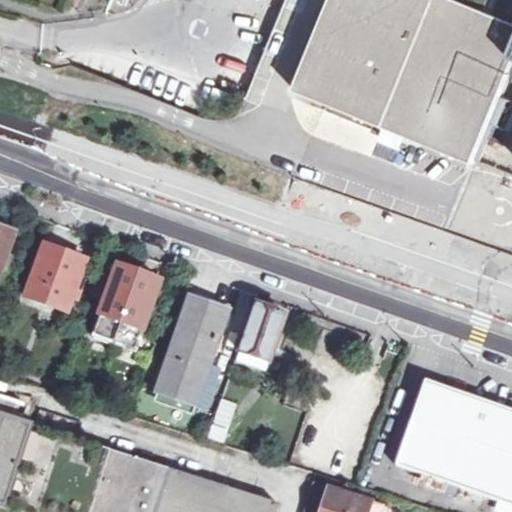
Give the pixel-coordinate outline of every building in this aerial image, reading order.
[(331,0),(300,80),(389,115),(477,150),(511,67),(511,12),(492,5),(479,0),(331,0)] [(511,0),(479,0),(492,5),(511,12),(511,0)] [(0,276),(2,272),(8,274),(13,258),(8,256),(15,238),(16,237),(0,230),(0,276)] [(68,313),(88,261),(44,246),(27,298),(68,313)] [(136,351),(162,283),(118,267),(95,338),(136,351)] [(196,407),(228,311),(191,299),(157,394),(196,407)] [(241,353),(271,363),(288,314),(258,305),(241,353)] [(271,363),(241,353),(238,363),(268,372),(271,363)] [(511,506),(511,411),(428,381),(397,467),(511,506)] [(104,403),(108,392),(93,387),(89,398),(104,403)] [(44,394),(34,426),(15,421),(22,406),(25,407),(26,403),(0,395),(0,506),(19,511),(278,511),(282,502),(210,480),(220,449),(44,394)] [(215,429),(229,434),(239,406),(225,402),(215,429)] [(361,470),(361,420),(299,420),(299,470),(361,470)] [(226,442),(229,434),(215,429),(212,437),(226,442)] [(325,511),(369,511),(373,501),(337,490),(339,486),(333,484),(331,488),(329,488),(314,483),(304,511),(322,511),(323,511),(325,511)]
